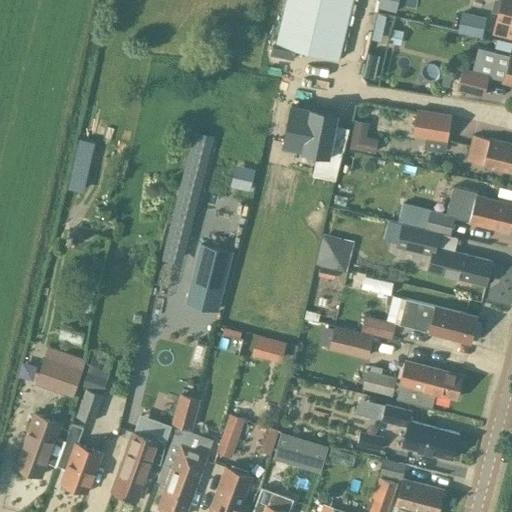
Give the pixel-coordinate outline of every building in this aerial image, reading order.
[(353,0),(285,0),(275,44),(340,59),(353,0)] [(398,0),(379,0),(378,8),(396,12),(398,0)] [(511,0),(502,0),(494,33),(511,37),(511,0)] [(372,38),(382,40),(387,14),(377,12),(372,38)] [(487,17),(462,12),(458,31),(483,36),(487,17)] [(391,28),(387,41),(398,44),(402,31),(391,28)] [(495,50),(511,54),(511,51),(511,43),(497,40),(495,50)] [(369,51),(364,74),(375,77),(380,54),(369,51)] [(511,56),(498,52),(492,77),(505,80),(505,81),(511,83),(511,55),(511,56)] [(489,74),(464,67),(463,68),(457,89),(458,89),(458,90),(484,97),(489,74)] [(320,154),(316,176),(338,180),(343,150),(332,148),(338,114),(292,105),(284,147),(320,154)] [(413,135),(447,141),(451,115),(417,108),(413,135)] [(177,260),(209,132),(191,127),(159,256),(177,260)] [(352,134),(350,146),(375,152),(378,139),(366,137),(352,134)] [(511,143),(474,135),(468,159),(484,163),(484,164),(511,171),(511,143)] [(96,143),(79,139),(68,188),(85,192),(96,143)] [(255,168),(244,165),(238,187),(250,190),(255,168)] [(455,186),(448,213),(455,215),(455,216),(470,220),(470,221),(510,231),(511,224),(511,203),(476,195),(477,191),(455,186)] [(455,215),(431,208),(426,227),(451,233),(455,215)] [(433,255),(429,269),(486,284),(487,281),(490,282),(494,280),(496,268),(494,265),(491,264),(492,261),(435,247),(439,231),(403,222),(397,245),(433,255)] [(349,270),(354,238),(323,233),(318,265),(349,270)] [(201,244),(186,302),(217,310),(232,251),(201,244)] [(389,277),(399,279),(401,267),(392,265),(389,277)] [(333,278),(335,271),(320,267),(319,275),(333,278)] [(478,316),(406,298),(400,324),(471,342),(473,337),(476,338),(479,337),(483,325),(481,322),(477,321),(478,316)] [(363,316),(359,331),(373,334),(390,339),(394,323),(363,316)] [(359,331),(335,325),(329,348),(368,357),(373,334),(359,331)] [(241,331),(225,327),(223,333),(240,337),(241,331)] [(61,328),(58,340),(81,347),(84,335),(61,328)] [(257,334),(253,349),(268,353),(272,338),(257,334)] [(87,359),(49,345),(35,383),(74,397),(87,359)] [(368,369),(363,387),(393,395),(394,389),(399,390),(397,398),(430,406),(434,391),(457,397),(463,375),(407,361),(401,382),(396,380),(397,376),(382,372),(383,368),(372,365),(371,369),(368,369)] [(82,386),(86,388),(101,393),(107,378),(87,371),(82,386)] [(101,393),(86,388),(76,415),(94,421),(104,394),(101,393)] [(175,427),(189,430),(197,399),(183,396),(175,427)] [(385,403),(382,419),(408,425),(409,419),(410,420),(413,410),(385,403)] [(62,423),(35,413),(16,465),(27,469),(27,473),(36,477),(40,474),(42,475),(47,462),(56,465),(66,441),(56,437),(62,423)] [(231,413),(219,446),(233,451),(245,418),(231,413)] [(408,425),(403,445),(452,459),(459,433),(410,420),(409,419),(408,425)] [(84,427),(73,423),(58,465),(67,469),(62,483),(64,483),(64,487),(69,489),(72,486),(87,492),(102,452),(78,443),(84,427)] [(279,429),(270,426),(261,451),(270,454),(279,429)] [(192,434),(176,428),(156,481),(168,485),(159,507),(171,511),(186,511),(199,477),(198,476),(207,454),(188,447),(192,434)] [(134,432),(112,490),(138,500),(152,460),(161,463),(166,444),(134,432)] [(329,447),(280,432),(273,459),(322,473),(329,447)] [(382,437),(361,432),(358,445),(379,450),(382,437)] [(331,447),(328,458),(352,466),(356,455),(331,447)] [(406,464),(384,458),(380,473),(402,479),(406,464)] [(227,466),(210,511),(244,511),(247,503),(243,501),(245,494),(252,475),(227,466)] [(387,511),(398,483),(381,477),(368,511),(387,511)] [(403,479),(393,511),(425,511),(437,511),(444,489),(403,479)] [(289,511),(294,498),(262,487),(252,511),(289,511)] [(357,511),(359,509),(342,503),(339,511),(357,511)]
